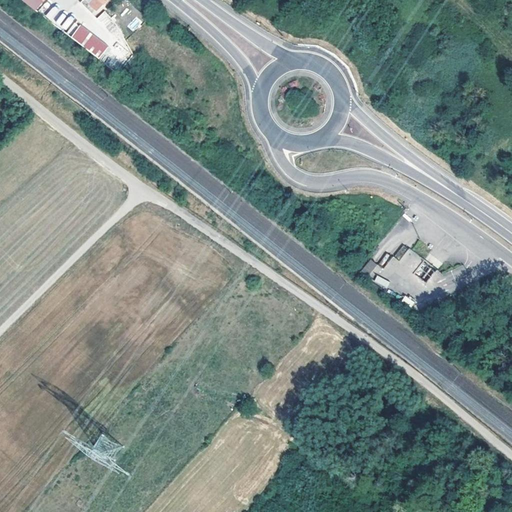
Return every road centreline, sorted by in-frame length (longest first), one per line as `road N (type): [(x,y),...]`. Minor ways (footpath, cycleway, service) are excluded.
road 1 (track): [(511,457),(239,253)]
road 2 (unclassified): [(276,137),(292,174),(322,183),(381,179),(511,259)]
road 3 (unclassified): [(143,192),(0,334)]
road 4 (residential): [(0,79),(143,192)]
road 5 (secondary): [(451,191),(343,98)]
road 6 (secondary): [(329,134),(451,191)]
